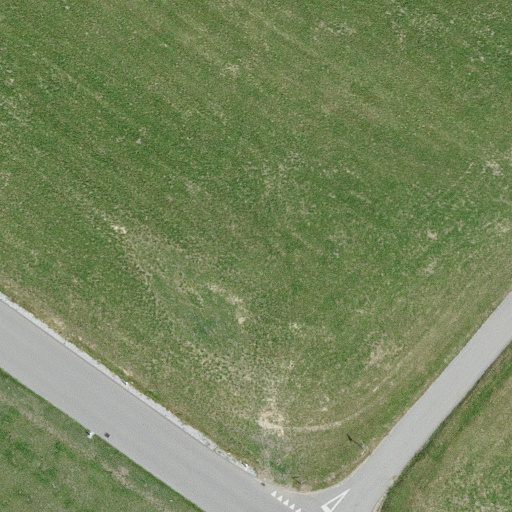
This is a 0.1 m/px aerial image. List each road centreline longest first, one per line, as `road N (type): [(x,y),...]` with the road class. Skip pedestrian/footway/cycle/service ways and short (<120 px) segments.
road 1 (tertiary): [(0,329),(259,511)]
road 2 (residential): [(344,511),(511,318)]
